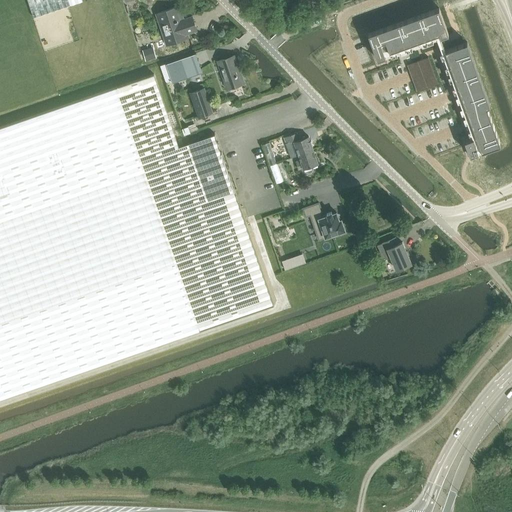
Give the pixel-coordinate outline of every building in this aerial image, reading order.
[(83,1),(82,0),(27,0),(34,17),(83,1)] [(166,45),(189,37),(187,33),(197,30),(193,19),(182,23),(176,7),(156,13),(166,45)] [(439,8),(369,33),(378,59),(386,56),(381,42),(386,40),(390,51),(439,33),(441,36),(449,34),(439,8)] [(467,42),(445,50),(477,136),(474,137),(473,137),(471,138),(465,140),(467,147),(470,154),(470,155),(501,144),(487,106),(490,105),(467,42)] [(153,47),(143,50),(146,60),(156,57),(153,47)] [(196,53),(166,63),(172,81),(202,71),(196,53)] [(234,56),(217,61),(227,89),(243,83),(234,56)] [(0,398),(274,304),(235,191),(222,152),(221,152),(221,151),(219,152),(216,144),(218,144),(218,142),(216,143),(213,135),(215,134),(215,133),(179,146),(154,74),(0,127),(0,398)] [(204,89),(191,93),(199,116),(212,111),(204,89)] [(188,126),(182,128),(184,135),(190,133),(188,126)] [(289,146),(293,157),(299,155),(313,150),(309,136),(300,139),(297,133),(292,134),(284,137),(288,147),(289,146)] [(269,142),(263,144),(270,165),(276,163),(269,142)] [(317,163),(318,163),(313,150),(299,155),(301,160),(296,161),(299,170),(312,165),(313,166),(317,165),(317,163)] [(277,183),(283,181),(276,163),(270,165),(277,183)] [(319,202),(303,208),(306,216),(312,214),(313,219),(312,219),(316,230),(322,228),(326,237),(336,234),(337,235),(344,233),(343,231),(345,230),(342,219),(339,220),(337,212),(332,214),(332,212),(327,213),(327,214),(323,216),(321,211),(322,211),(319,202)] [(396,237),(378,245),(384,260),(391,257),(397,269),(411,263),(403,242),(399,244),(396,237)] [(303,254),(283,261),(286,269),(306,262),(303,254)]
